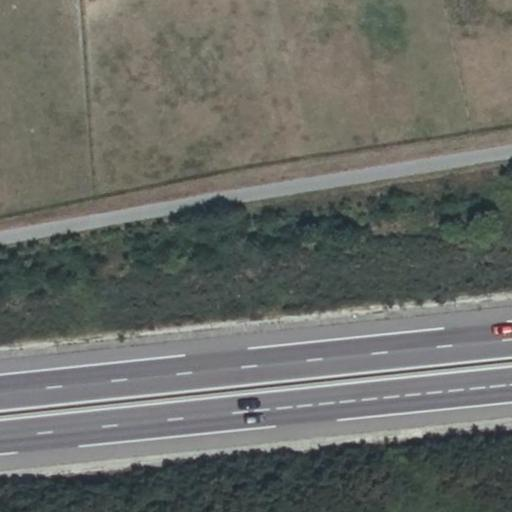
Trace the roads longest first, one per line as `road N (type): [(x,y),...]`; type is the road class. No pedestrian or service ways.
road 1 (trunk): [(511,340),(0,395)]
road 2 (trunk): [(0,444),(511,390)]
